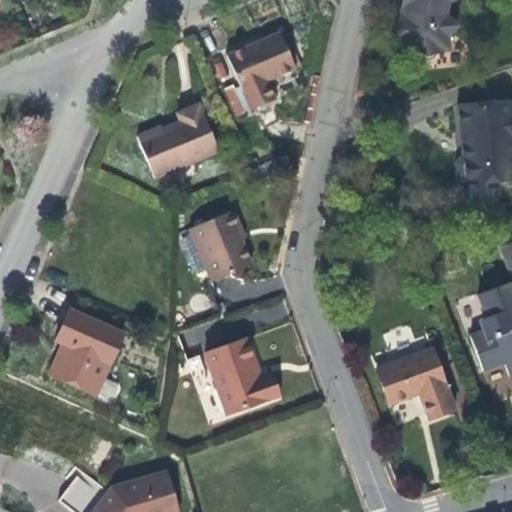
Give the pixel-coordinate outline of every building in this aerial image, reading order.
[(388,0),(382,10),(390,26),(389,31),(429,47),(434,36),(449,29),(442,15),(447,2),(450,0),(388,0)] [(293,69),(276,32),(250,43),(224,54),(249,111),(273,100),(266,81),(293,69)] [(212,151),(193,104),(171,112),(175,125),(167,129),(157,134),(155,128),(130,138),(148,178),(212,151)] [(511,105),(462,109),(464,142),(468,143),(468,154),(465,154),(465,159),(463,159),(458,164),(460,183),(465,188),(511,184),(511,105)] [(209,282),(249,266),(240,244),(234,232),(239,229),(233,210),(187,228),(209,282)] [(511,284),(477,297),(486,321),(479,324),(482,334),(470,340),(482,374),(504,366),(509,379),(511,377),(511,284)] [(99,375),(117,331),(66,308),(55,329),(49,340),(55,344),(42,373),(106,403),(114,382),(99,375)] [(225,411),(272,395),(262,371),(257,373),(253,362),(242,336),(203,350),(225,411)] [(374,370),(387,404),(406,397),(416,393),(426,420),(453,411),(430,350),(374,370)] [(74,471),(59,504),(77,511),(84,511),(98,482),(74,471)] [(173,511),(160,471),(112,483),(98,499),(86,511),(173,511)]
